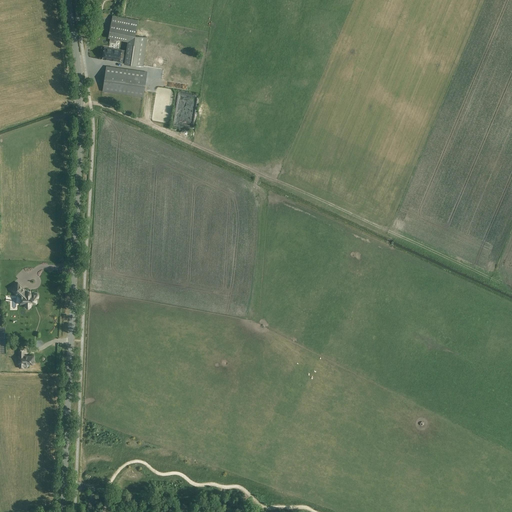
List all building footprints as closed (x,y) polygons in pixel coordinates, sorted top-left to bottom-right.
[(148,37),(132,35),(135,21),(113,18),(109,37),(128,42),(126,50),(104,47),(102,59),(124,63),(124,64),(143,66),(148,37)] [(147,72),(107,66),(103,91),(143,97),(147,72)] [(31,307),(31,306),(36,306),(36,305),(37,305),(37,301),(37,300),(38,300),(38,299),(38,298),(38,297),(38,296),(37,296),(31,296),(31,295),(31,294),(30,294),(29,293),(28,293),(27,294),(18,285),(11,291),(18,298),(21,298),(21,306),(25,306),(25,307),(25,308),(25,309),(26,309),(26,310),(27,310),(28,310),(29,310),(30,309),(31,308),(31,307)] [(37,326),(36,314),(19,314),(19,326),(37,326)] [(24,352),(20,352),(20,355),(19,355),(18,365),(25,365),(25,364),(31,364),(32,365),(33,365),(34,364),(34,363),(34,362),(34,361),(34,356),(25,356),(25,355),(24,355),(24,352)]
